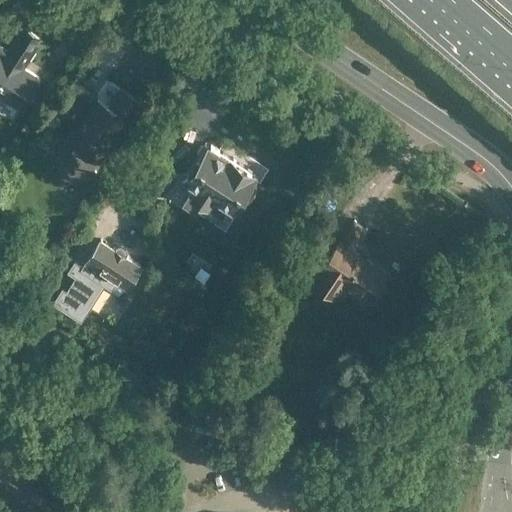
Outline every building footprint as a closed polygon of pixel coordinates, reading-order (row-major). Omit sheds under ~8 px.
[(42,38),(23,25),(5,55),(0,51),(0,94),(21,108),(40,78),(23,67),(42,38)] [(125,132),(144,103),(124,90),(112,108),(95,97),(76,127),(81,131),(72,145),(99,162),(121,129),(125,132)] [(256,182),(248,177),(252,170),(211,143),(202,158),(198,156),(187,173),(191,176),(188,181),(196,187),(193,192),(191,191),(183,204),(197,213),(202,205),(222,217),(236,195),(244,201),(246,200),(247,200),(248,199),(250,198),(253,195),(254,193),(255,191),(255,190),(256,188),(256,187),(256,186),(257,185),(256,184),(256,182)] [(142,180),(162,193),(175,173),(154,160),(142,180)] [(388,273),(354,250),(369,228),(355,219),(320,269),(321,270),(313,282),(328,300),(347,284),(370,300),(373,295),(380,294),(387,285),(385,277),(388,273)] [(127,289),(143,265),(100,237),(82,266),(82,267),(75,263),(70,271),(77,276),(78,276),(67,293),(67,292),(63,290),(62,291),(55,302),(81,319),(105,283),(111,287),(111,286),(115,281),(127,289)] [(35,288),(42,278),(30,271),(22,280),(35,288)] [(147,363),(159,347),(140,333),(128,349),(147,363)]
